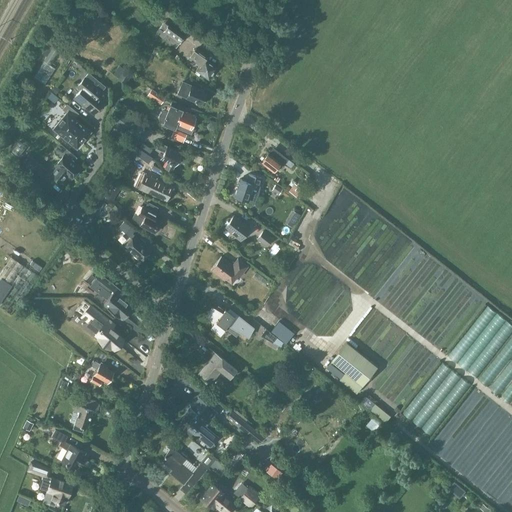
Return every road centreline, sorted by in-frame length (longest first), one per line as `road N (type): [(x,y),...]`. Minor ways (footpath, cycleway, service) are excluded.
road 1 (unclassified): [(170,313),(248,78),(283,0)]
road 2 (unclassified): [(120,473),(170,313)]
road 3 (unclassified): [(170,313),(61,220)]
